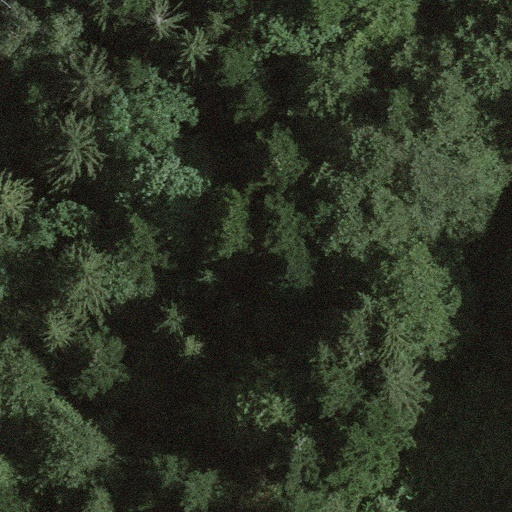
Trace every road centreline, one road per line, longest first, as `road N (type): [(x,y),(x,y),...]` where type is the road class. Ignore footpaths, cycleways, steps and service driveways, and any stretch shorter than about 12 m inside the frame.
road 1 (track): [(511,199),(384,271),(78,511)]
road 2 (track): [(511,254),(348,511)]
